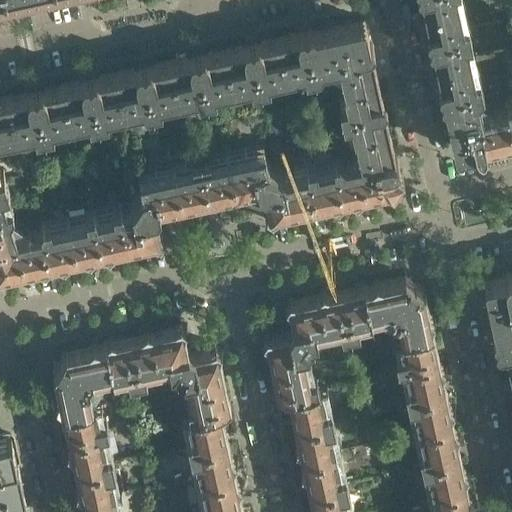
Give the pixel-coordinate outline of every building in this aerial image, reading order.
[(459,1),(458,0),(421,0),(423,9),(459,1)] [(469,27),(467,17),(462,18),(459,1),(423,9),(429,36),(469,27)] [(377,78),(372,51),(371,47),(372,46),(373,45),(373,44),(373,43),(373,42),(373,41),(372,40),(371,39),(370,39),(369,38),(366,24),(366,23),(366,22),(365,21),(365,19),(364,18),(363,18),(362,18),(360,18),(359,18),(358,17),(357,18),(356,19),(313,28),(313,27),(311,26),(310,26),(309,26),(308,27),(307,27),(306,28),(306,29),(306,30),(305,30),(314,72),(320,70),(323,66),(339,62),(344,85),(377,78)] [(470,55),(467,38),(471,37),(469,27),(429,36),(435,63),(470,55)] [(314,72),(305,30),(304,30),(303,29),(302,28),(300,28),(299,28),(298,29),(297,30),(297,31),(297,32),(278,36),(286,74),(303,70),(304,74),(314,72)] [(286,74),(278,36),(251,42),(260,84),(270,81),(269,78),(286,74)] [(260,84),(251,42),(224,48),(232,86),(249,82),(250,86),(260,84)] [(232,86),(224,48),(197,54),(206,95),(216,93),(216,89),(232,86)] [(206,95),(197,54),(170,60),(179,98),(196,94),(196,98),(206,95)] [(481,82),(479,72),(474,73),(470,55),(435,63),(439,82),(438,83),(438,84),(437,85),(437,86),(438,88),(439,88),(440,89),(441,89),(441,90),(481,82)] [(179,98),(170,60),(143,66),(152,107),(162,105),(162,101),(179,98)] [(152,107),(143,66),(116,72),(125,110),(142,106),(142,109),(152,107)] [(125,110),(116,72),(89,78),(99,119),(109,117),(108,113),(125,110)] [(99,119),(89,78),(62,83),(71,121),(88,118),(89,121),(99,119)] [(388,125),(383,104),(377,78),(344,85),(341,86),(344,100),(339,101),(344,121),(348,120),(351,133),(355,133),(388,125)] [(511,136),(511,125),(506,100),(481,106),(479,92),(483,91),(481,82),(441,90),(441,91),(441,92),(440,92),(440,93),(439,94),(439,95),(439,96),(440,97),(441,98),(442,98),(443,99),(453,142),(452,143),(452,144),(453,145),(454,147),(454,148),(455,149),(456,149),(458,148),(459,149),(460,149),(461,148),(462,148),(476,145),(477,146),(478,147),(479,147),(481,147),(482,146),(483,146),(483,145),(484,144),(484,143),(511,136)] [(71,121),(62,83),(35,89),(45,131),(55,129),(54,125),(71,121)] [(45,131),(35,89),(8,95),(17,133),(34,130),(35,133),(45,131)] [(0,136),(17,133),(8,95),(0,97),(0,136)] [(397,160),(396,160),(398,159),(398,158),(398,157),(398,156),(398,155),(398,154),(397,154),(397,153),(396,152),(395,152),(394,151),(393,150),(388,125),(355,133),(360,155),(343,159),(338,156),(333,157),(334,161),(342,195),(350,193),(356,195),(361,190),(386,185),(392,188),(403,171),(397,168),(396,162),(396,161),(397,160)] [(294,187),(290,170),(280,173),(279,169),(276,170),(265,162),(262,150),(229,157),(236,187),(257,183),(262,186),(266,202),(265,209),(271,213),(276,209),(315,200),(311,184),(294,187)] [(236,187),(229,157),(211,161),(210,156),(201,158),(208,193),(236,187)] [(208,193),(201,158),(191,161),(192,165),(174,169),(181,199),(208,193)] [(342,195),(334,161),(316,165),(315,161),(306,163),(307,167),(290,170),(294,187),(311,184),(315,200),(331,197),(337,199),(342,195)] [(156,209),(159,204),(181,199),(174,169),(141,176),(144,189),(136,200),(134,201),(135,205),(122,208),(129,241),(153,236),(159,237),(163,231),(159,226),(156,209)] [(0,236),(16,231),(9,211),(12,206),(10,200),(6,202),(0,203),(0,236)] [(129,241),(122,208),(121,204),(112,206),(113,209),(95,213),(102,247),(109,249),(113,244),(129,241)] [(102,247),(95,213),(94,210),(85,212),(86,215),(68,219),(76,253),(83,251),(89,254),(94,249),(102,247)] [(76,253),(68,219),(50,223),(49,220),(44,221),(41,225),(49,259),(57,257),(64,259),(68,254),(76,253)] [(49,259),(41,225),(16,231),(0,236),(0,269),(37,261),(44,263),(49,259)] [(511,270),(510,269),(509,269),(507,269),(506,269),(505,270),(504,271),(504,272),(504,273),(490,276),(489,276),(489,275),(488,275),(487,276),(487,277),(484,277),(483,278),(483,279),(483,282),(483,283),(483,284),(483,285),(484,285),(494,328),(493,328),(492,330),(492,331),(491,331),(492,332),(492,333),(492,334),(493,334),(494,335),(495,336),(511,332),(511,270)] [(429,311),(424,288),(423,287),(403,275),(381,279),(375,277),(371,282),(364,283),(371,314),(393,309),(395,305),(398,305),(399,308),(397,311),(402,335),(433,328),(431,322),(433,316),(429,311)] [(371,314),(364,283),(358,281),(354,286),(328,291),(322,289),(318,293),(325,327),(340,324),(341,328),(349,326),(358,324),(357,320),(369,317),(371,314)] [(314,333),(313,330),(325,327),(318,293),(295,298),(289,297),(285,303),(289,309),(292,325),(288,330),(272,334),(266,333),(262,338),(266,343),(271,367),(305,360),(302,347),(307,346),(314,333)] [(219,354),(220,348),(214,344),(209,348),(193,351),(188,348),(184,332),(185,326),(179,322),(174,325),(151,330),(158,364),(170,361),(171,365),(183,374),(188,372),(191,385),(224,378),(219,354)] [(158,364),(151,330),(145,328),(141,333),(115,338),(109,336),(105,341),(111,371),(115,374),(127,371),(127,375),(145,371),(144,367),(158,364)] [(438,355),(436,345),(433,328),(402,335),(400,339),(403,354),(399,355),(401,363),(405,363),(438,355)] [(511,361),(511,332),(495,336),(496,337),(495,338),(494,339),(494,340),(494,341),(494,342),(494,343),(495,344),(496,345),(497,345),(498,346),(504,345),(507,362),(511,361)] [(83,378),(82,374),(85,374),(89,376),(111,371),(105,341),(98,342),(92,340),(88,344),(65,349),(52,369),(57,392),(55,398),(60,403),(61,409),(92,403),(87,380),(83,378)] [(449,402),(444,382),(442,373),(445,367),(440,362),(438,355),(405,363),(410,386),(406,387),(410,405),(414,404),(419,427),(453,419),(451,413),(453,407),(449,402)] [(309,378),(305,360),(271,367),(276,387),(277,391),(277,394),(287,392),(316,385),(314,377),(309,378)] [(229,398),(224,378),(191,385),(195,403),(189,404),(191,413),(220,407),(230,405),(230,402),(229,402),(228,398),(229,398)] [(333,425),(332,416),(330,407),(326,408),(322,389),(316,385),(287,392),(297,439),(295,445),(300,449),(301,456),(335,449),(330,425),(333,425)] [(99,420),(95,405),(92,403),(61,409),(67,436),(101,429),(104,428),(102,419),(99,420)] [(231,454),(226,434),(220,407),(191,413),(188,419),(192,438),(188,439),(192,456),(196,455),(201,479),(234,471),(233,464),(235,459),(231,454)] [(463,466),(459,447),(456,437),(459,431),(454,426),(453,419),(419,427),(424,450),(420,451),(424,469),(428,468),(433,491),(467,484),(465,477),(468,471),(463,466)] [(113,469),(111,460),(109,451),(106,452),(101,429),(67,436),(68,443),(66,449),(71,453),(77,483),(75,489),(80,494),(81,500),(115,493),(110,470),(113,469)] [(0,461),(16,458),(11,436),(10,435),(10,434),(8,433),(7,433),(0,434),(0,461)] [(348,489),(346,480),(344,472),(340,472),(335,449),(301,456),(303,463),(300,469),(305,473),(311,504),(309,510),(311,511),(348,511),(344,490),(348,489)] [(23,485),(17,458),(16,458),(0,461),(0,495),(5,494),(4,489),(23,485)] [(243,511),(240,499),(238,488),(240,482),(236,478),(234,471),(201,479),(206,502),(202,503),(204,511),(243,511)] [(473,511),(473,510),(471,501),(473,495),(468,490),(467,484),(433,491),(437,511),(473,511)] [(0,511),(28,511),(23,485),(4,489),(5,494),(0,495),(0,511)] [(118,511),(115,493),(81,500),(83,507),(80,511),(118,511)]
